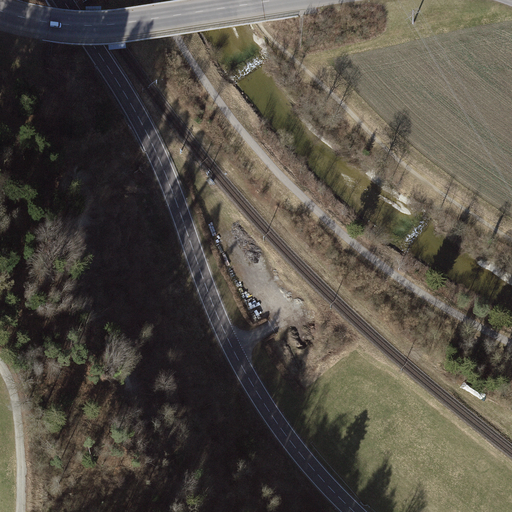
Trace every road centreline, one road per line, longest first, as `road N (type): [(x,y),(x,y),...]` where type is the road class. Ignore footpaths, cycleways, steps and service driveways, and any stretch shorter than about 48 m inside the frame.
road 1 (primary): [(355,511),(308,463),(248,377),(145,129),(62,0)]
road 2 (track): [(511,345),(426,298),(309,206),(226,115),(156,0)]
road 3 (tertiary): [(0,10),(97,25),(278,0)]
road 4 (track): [(233,349),(276,325),(277,310),(228,235)]
road 5 (track): [(19,511),(15,403),(0,364)]
